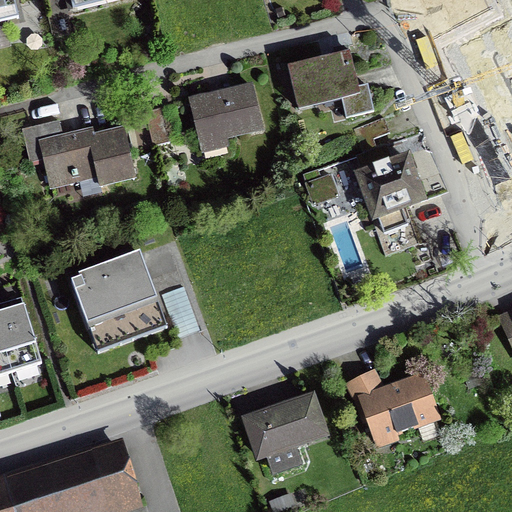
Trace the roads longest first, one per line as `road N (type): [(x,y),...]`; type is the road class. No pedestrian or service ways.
road 1 (residential): [(497,276),(384,11),(50,95)]
road 2 (tertiary): [(0,456),(497,276)]
